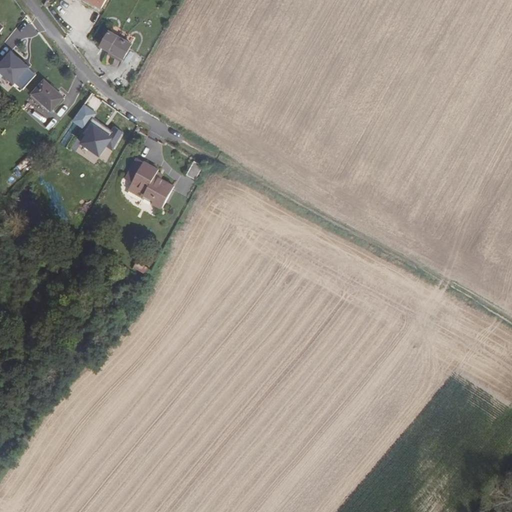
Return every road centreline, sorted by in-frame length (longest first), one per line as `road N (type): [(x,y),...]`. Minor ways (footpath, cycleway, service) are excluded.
road 1 (track): [(511,324),(180,140)]
road 2 (residential): [(28,0),(91,78),(180,140)]
